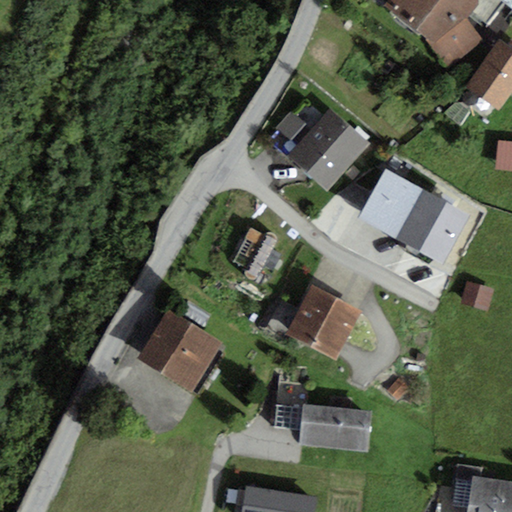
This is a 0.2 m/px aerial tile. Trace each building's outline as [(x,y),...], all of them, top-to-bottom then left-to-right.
[(387,0),(383,6),(428,49),(448,74),(482,43),(462,20),(474,5),(468,0),(387,0)] [(511,53),(491,41),(461,93),(496,114),(509,92),(511,93),(511,53)] [(328,112),(284,161),(322,195),(366,147),(328,112)] [(511,147),(496,146),(492,177),(511,178),(511,147)] [(382,175),(354,222),(395,245),(422,198),(382,175)] [(422,198),(395,245),(435,268),(462,221),(422,198)] [(263,273),(276,243),(253,233),(240,263),(263,273)] [(491,295),(466,286),(458,305),(483,315),(491,295)] [(354,318),(307,291),(280,338),(327,365),(354,318)] [(220,349),(164,315),(132,366),(189,400),(220,349)] [(372,413),(305,408),(302,445),(370,450),(372,413)] [(511,511),(511,487),(464,481),(459,511),(511,511)] [(313,511),(316,499),(248,487),(243,511),(313,511)]
